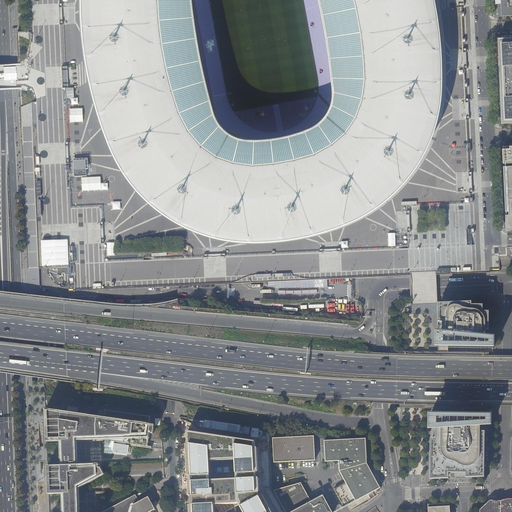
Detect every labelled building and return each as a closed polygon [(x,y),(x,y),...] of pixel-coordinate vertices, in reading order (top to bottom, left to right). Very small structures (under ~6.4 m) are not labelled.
[(100,109),(104,123),(109,136),(114,148),(120,161),(124,168),(126,172),(131,178),(137,186),(142,192),(147,196),(152,201),(156,205),(161,209),(167,213),(172,216),(180,221),(185,224),(194,228),(199,230),(209,233),(215,235),(222,236),(228,237),(231,238),(243,239),(249,239),(262,239),(267,239),(277,238),(283,238),(295,236),(298,235),(305,234),(315,232),(321,230),(329,228),(336,225),(347,222),(358,216),(366,212),(372,209),(377,205),(382,202),(391,194),(396,190),(403,182),(408,176),(412,171),(415,166),(419,161),(422,155),(425,149),(428,144),(430,138),(432,133),(434,127),(436,123),(438,115),(439,109),(440,102),(441,94),(441,88),(441,81),(441,69),(441,57),(441,48),(440,41),(439,34),(438,25),(437,14),(436,7),(434,0),(83,0),(83,16),(84,28),(85,41),(88,57),(90,70),(93,86),(96,97),(100,109)] [(511,0),(495,0),(496,3),(503,3),(504,9),(504,14),(501,14),(501,15),(511,14),(511,0)] [(502,109),(501,109),(501,119),(502,119),(504,120),(505,122),(506,123),(511,122),(511,37),(502,38),(502,39),(499,42),(498,42),(498,53),(499,53),(499,55),(498,55),(499,68),(500,68),(500,70),(499,70),(499,72),(499,74),(503,74),(503,79),(502,79),(502,80),(502,81),(503,82),(504,87),(500,87),(500,91),(501,91),(501,93),(500,93),(501,106),(502,109)] [(66,97),(73,97),(74,88),(66,87),(66,97)] [(483,312),(483,305),(473,305),(473,302),(439,304),(438,323),(443,323),(443,335),(443,336),(442,336),(438,336),(437,348),(439,348),(439,349),(499,350),(499,339),(487,339),(487,330),(490,330),(490,312),(483,312)] [(309,310),(333,311),(334,303),(309,303),(309,310)] [(76,466),(75,441),(95,440),(129,444),(129,445),(150,448),(150,447),(147,446),(148,433),(152,434),(154,425),(148,424),(149,422),(103,414),(103,418),(44,409),(46,442),(59,441),(60,467),(47,468),(48,495),(49,495),(62,494),(62,511),(79,511),(79,488),(104,475),(100,468),(98,468),(98,466),(99,466),(76,466)] [(103,414),(149,422),(150,416),(104,410),(103,414)] [(431,426),(436,426),(436,429),(436,440),(431,440),(431,481),(449,481),(449,476),(466,476),(466,481),(486,481),(487,434),(482,434),(483,427),(487,427),(487,416),(431,415),(431,426)] [(255,440),(186,431),(189,511),(270,511),(260,492),(255,440)] [(312,434),(269,436),(271,462),(314,460),(312,434)] [(324,445),(365,447),(366,440),(324,438),(324,445)] [(365,465),(365,447),(324,445),(323,459),(337,460),(336,470),(338,474),(343,484),(333,489),(343,508),(378,490),(365,465)] [(310,501),(300,482),(272,490),(284,511),(330,511),(321,495),(310,501)] [(102,511),(150,511),(151,511),(155,509),(148,497),(139,501),(135,494),(102,511)] [(511,511),(511,501),(507,501),(505,501),(500,502),(490,502),(479,511),(511,511)]
